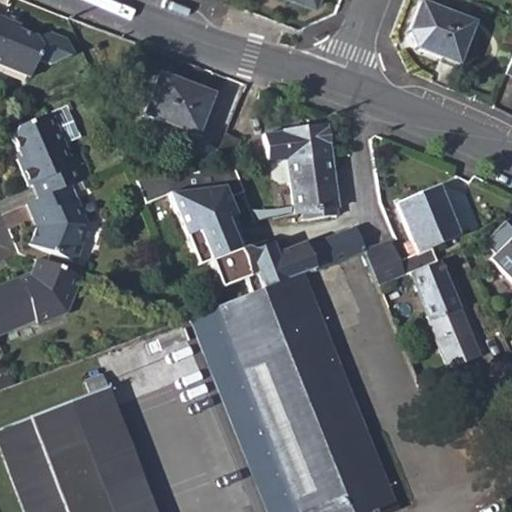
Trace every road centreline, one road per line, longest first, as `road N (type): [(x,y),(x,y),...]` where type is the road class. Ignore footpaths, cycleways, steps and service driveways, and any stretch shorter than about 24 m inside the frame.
road 1 (residential): [(337,86),(92,0)]
road 2 (residential): [(511,160),(337,86)]
